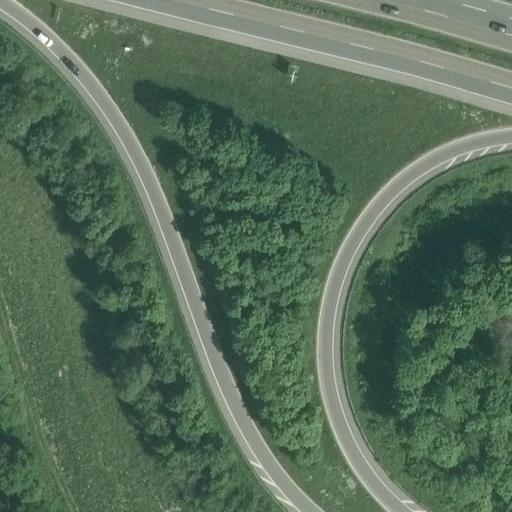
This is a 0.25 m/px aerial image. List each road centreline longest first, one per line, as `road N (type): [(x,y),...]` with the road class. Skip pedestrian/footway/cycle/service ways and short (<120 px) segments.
road 1 (motorway): [(0,0),(68,55),(112,105),(161,201),(233,395),(273,470),(308,511)]
road 2 (motorway): [(399,511),(370,482),(337,417),(329,352),(338,289),(366,232),(422,176),(511,143)]
road 3 (motorway): [(169,0),(511,87)]
road 4 (motorway): [(511,31),(392,0)]
